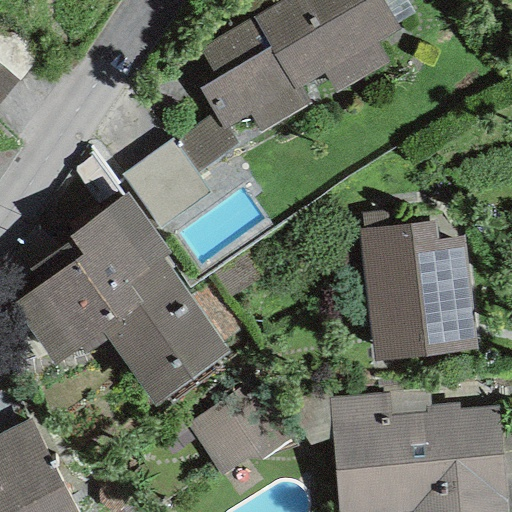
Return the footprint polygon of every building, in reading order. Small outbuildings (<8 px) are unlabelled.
[(228,128),(249,116),(258,131),(307,103),(299,88),(324,73),(335,91),(385,62),(375,44),(399,29),(381,0),(279,0),(196,49),(214,79),(197,89),(211,113),(222,131),(228,128)] [(236,143),(228,128),(222,131),(211,113),(174,141),(197,175),(236,143)] [(211,195),(197,175),(174,141),(172,138),(120,175),(159,231),(211,195)] [(11,305),(54,367),(80,349),(100,334),(142,303),(127,285),(163,258),(168,254),(124,195),(68,237),(72,241),(29,269),(40,286),(11,305)] [(360,214),(362,229),(388,226),(386,210),(360,214)] [(362,229),(359,229),(373,362),(476,350),(463,237),(436,239),(434,221),(388,226),(362,229)] [(227,352),(163,258),(127,285),(142,303),(100,334),(105,341),(154,407),(227,352)] [(85,356),(105,341),(100,334),(80,349),(85,356)] [(255,377),(184,425),(220,477),(249,458),(260,460),(296,437),(255,377)] [(309,447),(331,437),(328,399),(334,398),(327,387),(288,401),(309,447)] [(506,511),(498,407),(458,410),(457,404),(425,407),(426,413),(389,418),(388,394),(334,398),(328,399),(331,437),(337,511),(506,511)] [(0,511),(75,511),(30,420),(0,434),(0,511)] [(141,511),(133,501),(119,511),(141,511)]
